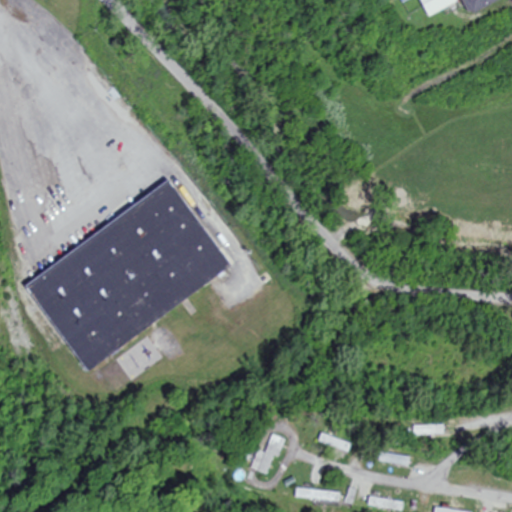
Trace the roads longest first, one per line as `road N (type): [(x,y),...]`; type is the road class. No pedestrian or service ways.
road 1 (residential): [(511,301),(405,290),(348,269),(109,0)]
road 2 (residential): [(511,499),(311,460),(280,429)]
